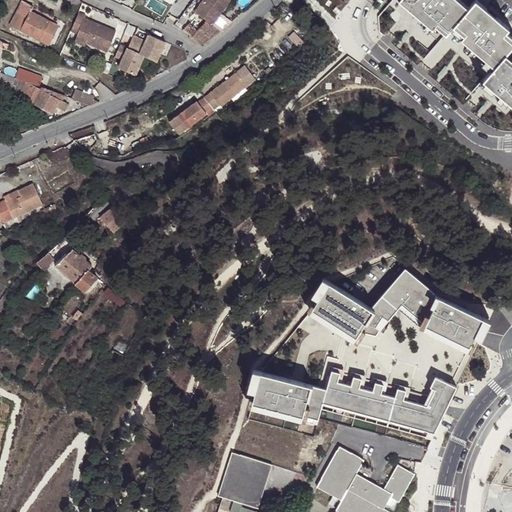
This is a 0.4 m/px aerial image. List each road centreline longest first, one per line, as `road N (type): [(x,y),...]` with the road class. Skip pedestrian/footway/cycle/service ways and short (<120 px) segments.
road 1 (residential): [(200,57),(110,107),(0,153)]
road 2 (residential): [(375,45),(471,132),(511,141)]
road 3 (residential): [(442,511),(455,448),(482,403),(511,375)]
road 4 (residential): [(94,0),(200,57)]
